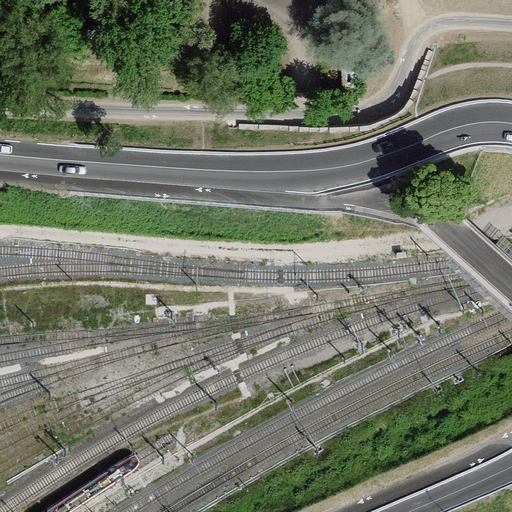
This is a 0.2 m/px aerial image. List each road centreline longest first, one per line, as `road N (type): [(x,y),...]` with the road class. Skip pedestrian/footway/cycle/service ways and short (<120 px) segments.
road 1 (tertiary): [(0,154),(309,170),(355,163),(458,121),(511,118)]
road 2 (track): [(0,230),(289,250),(511,224)]
road 3 (residential): [(0,105),(352,117)]
